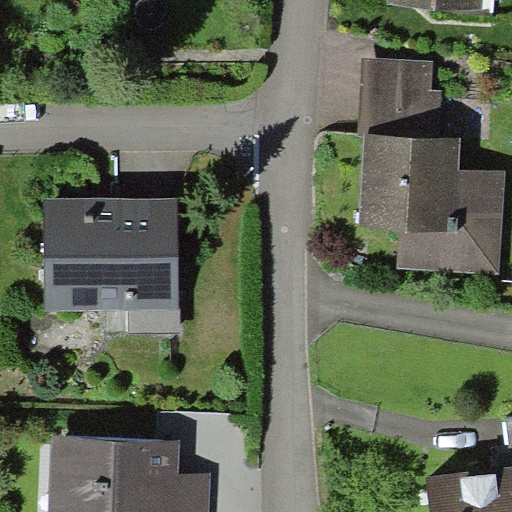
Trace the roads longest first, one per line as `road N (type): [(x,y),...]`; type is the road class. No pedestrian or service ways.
road 1 (residential): [(0,127),(289,130)]
road 2 (residential): [(294,293),(511,335)]
road 3 (residential): [(294,293),(294,511)]
road 4 (residential): [(289,130),(294,293)]
road 5 (residential): [(293,0),(289,130)]
